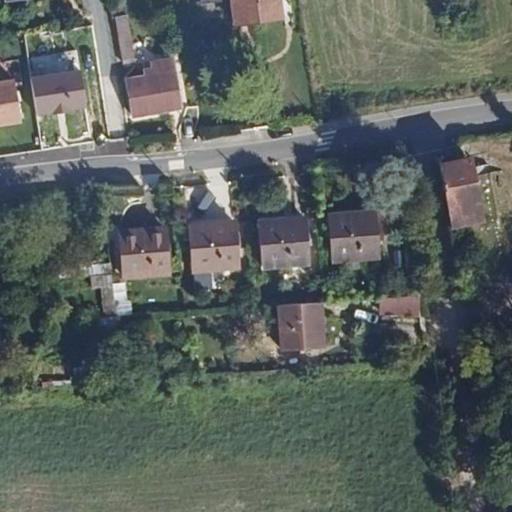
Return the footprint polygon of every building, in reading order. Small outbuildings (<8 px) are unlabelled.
[(231,0),(235,24),(279,18),(276,0),(231,0)] [(114,18),(120,62),(132,61),(125,8),(110,10),(111,19),(114,18)] [(34,70),(76,66),(75,52),(33,56),(34,70)] [(125,80),(130,114),(177,109),(171,61),(150,64),(151,71),(157,70),(157,75),(125,80)] [(33,73),(40,113),(100,103),(93,63),(33,73)] [(0,124),(32,119),(24,75),(0,78),(0,124)] [(439,164),(447,224),(477,219),(470,160),(454,162),(439,164)] [(335,259),(380,255),(375,211),(330,215),(335,259)] [(267,265),(308,260),(303,215),(263,220),(267,265)] [(121,222),(125,266),(170,262),(166,217),(121,222)] [(195,269),(240,265),(236,220),(191,224),(195,269)] [(89,275),(89,286),(100,285),(111,284),(110,273),(89,275)] [(100,285),(105,317),(116,316),(111,284),(100,285)] [(423,294),(383,295),(383,316),(423,316),(423,294)] [(269,305),(272,349),(316,346),(313,301),(269,305)]
